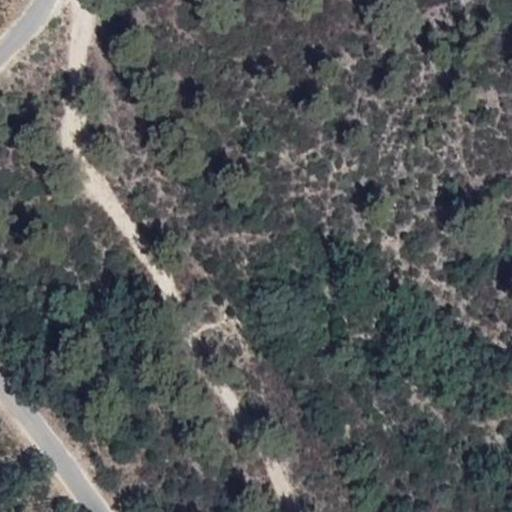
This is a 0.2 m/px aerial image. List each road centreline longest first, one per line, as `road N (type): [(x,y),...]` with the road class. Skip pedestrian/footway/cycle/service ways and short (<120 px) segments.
road 1 (track): [(304,511),(88,144),(84,20)]
road 2 (unclassified): [(0,383),(97,511)]
